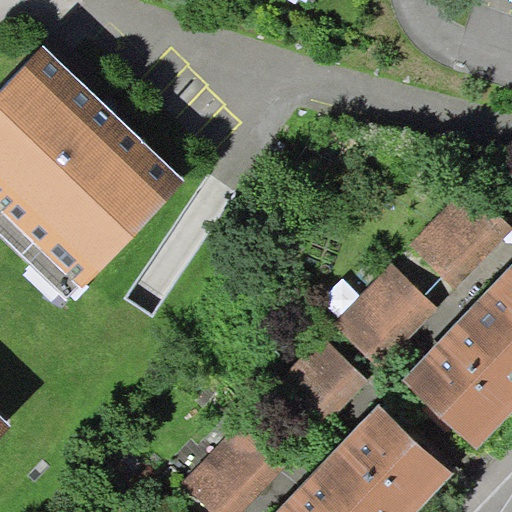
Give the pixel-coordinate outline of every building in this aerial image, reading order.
[(169,185),(25,52),(0,79),(0,218),(75,287),(169,185)] [(414,247),(443,275),(493,223),(463,195),(414,247)] [(439,406),(472,438),(511,396),(511,269),(409,377),(439,406)] [(338,326),(367,354),(417,302),(387,274),(338,326)] [(269,399),(298,427),(347,375),(318,347),(269,399)] [(401,511),(438,474),(406,443),(375,413),(280,511),(401,511)] [(186,485),(213,511),(216,511),(265,462),(236,433),(186,485)]
